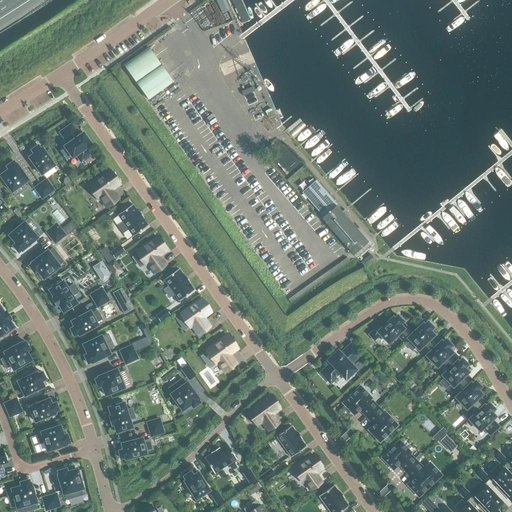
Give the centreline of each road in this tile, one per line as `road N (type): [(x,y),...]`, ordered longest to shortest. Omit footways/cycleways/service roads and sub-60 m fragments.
road 1 (residential): [(278,379),(61,74),(0,114)]
road 2 (residential): [(511,400),(459,322),(426,301),(381,305),(278,379)]
road 3 (residential): [(94,449),(49,332),(0,265)]
road 4 (residential): [(121,511),(176,475),(278,379)]
road 5 (residential): [(375,511),(278,379)]
road 6 (residential): [(0,406),(19,461),(32,468),(94,449)]
